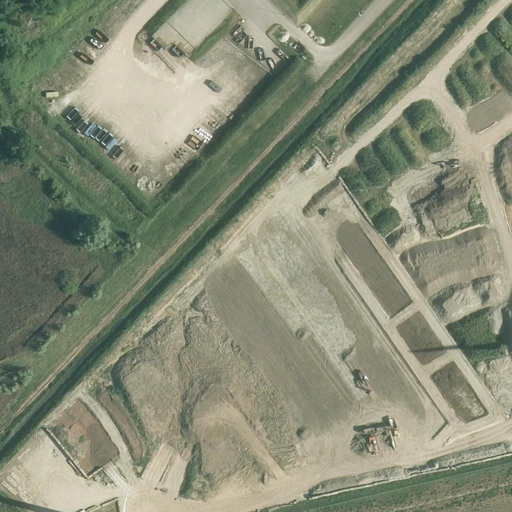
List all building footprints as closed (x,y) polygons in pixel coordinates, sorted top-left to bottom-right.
[(153,35),(163,44),(168,39),(157,30),(153,35)] [(179,38),(173,44),(180,52),(187,45),(179,38)] [(61,62),(65,66),(71,60),(66,56),(61,62)] [(87,135),(96,141),(103,131),(94,125),(87,135)] [(104,143),(110,152),(117,148),(112,139),(104,143)] [(118,164),(125,156),(117,150),(110,158),(118,164)] [(486,445),(490,453),(501,448),(497,440),(486,445)] [(0,480),(0,483),(2,486),(11,478),(7,474),(0,480)]
